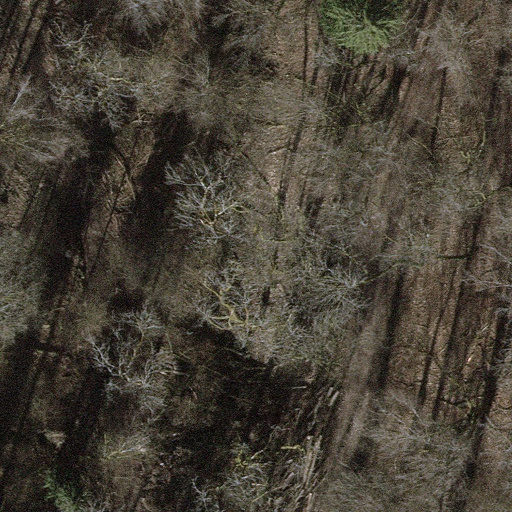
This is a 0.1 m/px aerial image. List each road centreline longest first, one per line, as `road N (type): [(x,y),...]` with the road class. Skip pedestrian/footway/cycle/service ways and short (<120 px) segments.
road 1 (track): [(453,0),(369,285),(325,511)]
road 2 (track): [(12,0),(97,263),(128,511)]
road 3 (track): [(327,0),(369,285)]
